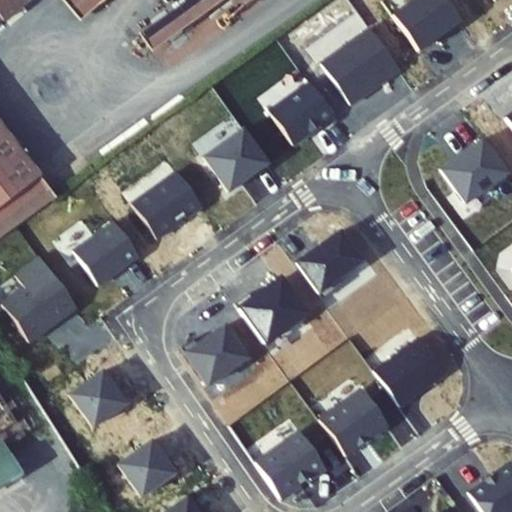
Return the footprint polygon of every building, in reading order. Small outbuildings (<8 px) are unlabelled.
[(0,0),(0,28),(35,0),(49,0),(72,28),(96,8),(89,0),(0,0)] [(147,52),(218,0),(184,0),(135,36),(147,52)] [(433,0),(418,0),(386,23),(412,58),(429,46),(440,38),(443,42),(457,33),(433,0)] [(303,90),(263,119),(287,153),(314,133),(315,135),(328,125),(303,90)] [(511,116),(499,126),(511,142),(511,116)] [(222,199),(262,170),(238,136),(198,165),(222,199)] [(0,236),(49,203),(0,141),(0,236)] [(502,180),(478,147),(435,178),(460,211),(502,180)] [(92,294),(111,281),(110,279),(118,273),(119,275),(133,265),(108,231),(67,260),(92,294)] [(333,239),(302,262),(301,260),(288,270),(311,302),(355,269),(333,239)] [(0,310),(0,317),(24,350),(71,316),(35,267),(10,284),(19,296),(0,310)] [(299,322),(274,287),(247,307),(243,301),(229,312),(258,352),(299,322)] [(369,380),(395,415),(440,382),(414,346),(369,380)] [(356,398),(314,428),(341,465),(382,434),(356,398)] [(0,441),(0,481),(15,476),(0,441)] [(294,441),(251,471),(275,507),(305,486),(306,489),(321,478),(294,441)] [(511,511),(511,478),(509,475),(501,473),(463,500),(471,511),(511,511)] [(193,511),(186,501),(170,511),(193,511)]
